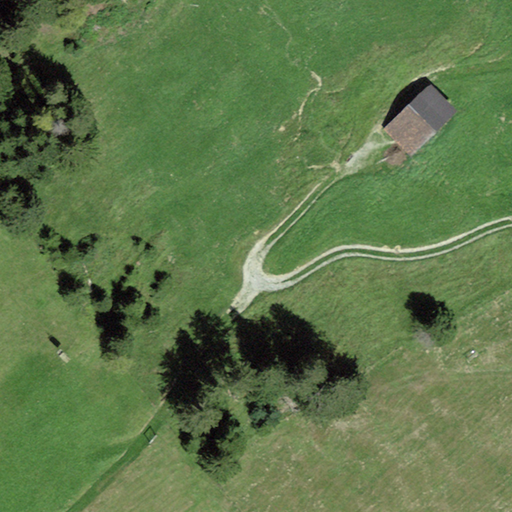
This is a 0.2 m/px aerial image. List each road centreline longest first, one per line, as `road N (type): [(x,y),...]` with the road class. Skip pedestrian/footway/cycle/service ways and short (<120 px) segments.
road 1 (track): [(511,228),(446,256),(334,259),(292,288),(254,301),(160,423),(70,511)]
road 2 (track): [(511,67),(384,89),(349,167),(261,255),(267,294)]
